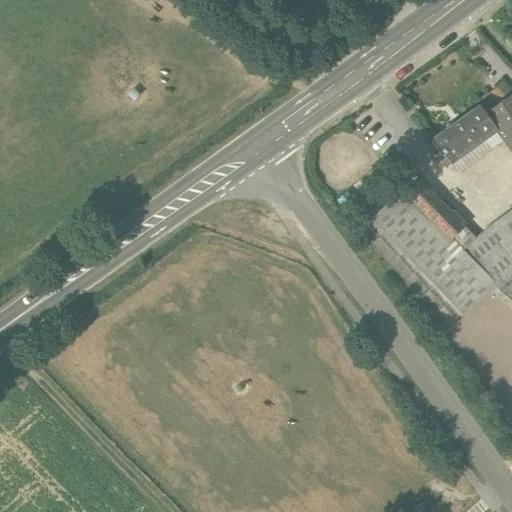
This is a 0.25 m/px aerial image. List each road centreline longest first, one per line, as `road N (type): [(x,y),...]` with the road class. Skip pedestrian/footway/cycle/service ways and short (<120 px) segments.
road 1 (unclassified): [(511,500),(254,150)]
road 2 (secondary): [(254,150),(0,328)]
road 3 (secondary): [(464,0),(254,150)]
road 4 (track): [(166,511),(0,350)]
